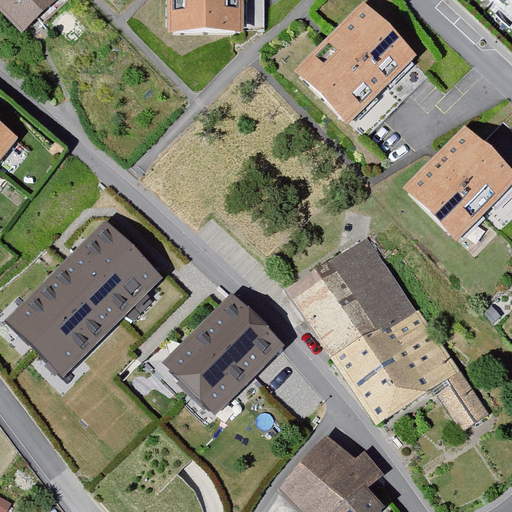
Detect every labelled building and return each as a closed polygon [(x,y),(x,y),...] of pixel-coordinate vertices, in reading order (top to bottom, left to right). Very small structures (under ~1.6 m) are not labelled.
[(0,0),(0,14),(35,49),(74,9),(64,0),(0,0)] [(244,0),(170,0),(170,33),(244,33),(244,0)] [(253,0),(252,27),(264,27),(265,0),(253,0)] [(364,7),(296,77),(349,131),(416,61),(364,7)] [(0,127),(0,167),(20,143),(0,127)] [(511,179),(465,131),(405,193),(457,245),(511,193),(511,179)] [(106,225),(5,326),(62,383),(163,283),(106,225)] [(462,435),(491,415),(369,236),(288,292),(383,430),(435,395),(462,435)] [(287,353),(233,300),(162,371),(215,424),(287,353)] [(325,436),(280,488),(299,511),(377,511),(384,507),(367,489),(384,475),(364,452),(357,458),(325,436)]
